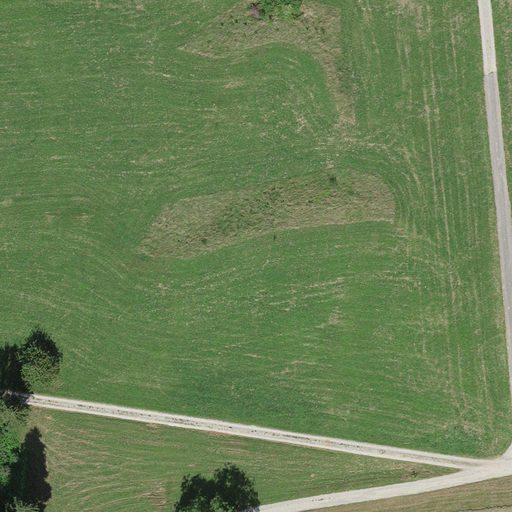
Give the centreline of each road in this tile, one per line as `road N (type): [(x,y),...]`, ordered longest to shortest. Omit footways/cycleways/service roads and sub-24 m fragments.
road 1 (track): [(511,468),(0,399)]
road 2 (track): [(480,0),(511,353)]
road 3 (track): [(511,470),(273,511)]
